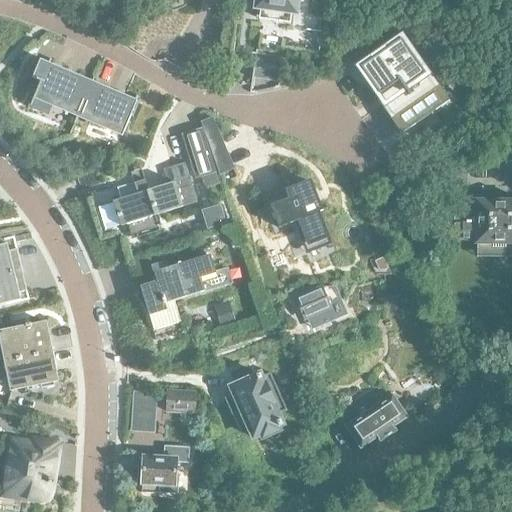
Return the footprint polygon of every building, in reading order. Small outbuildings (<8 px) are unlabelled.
[(257,0),(256,7),(294,12),(295,0),(257,0)] [(398,40),(359,67),(402,129),(441,101),(398,40)] [(29,84),(16,100),(29,106),(33,96),(68,111),(66,117),(75,121),(92,82),(44,61),(36,80),(39,82),(37,88),(29,84)] [(92,82),(75,121),(84,125),(86,119),(122,134),(136,101),(136,100),(92,82)] [(199,134),(182,139),(197,181),(214,175),(199,134)] [(93,150),(99,153),(104,142),(97,140),(93,150)] [(441,163),(441,179),(465,179),(465,163),(441,163)] [(151,190),(158,214),(197,202),(188,173),(177,176),(179,181),(174,182),(171,172),(164,174),(167,185),(151,190)] [(287,198),(264,207),(275,234),(291,228),(298,245),(301,243),(310,263),(335,253),(332,244),(319,212),(322,211),(310,180),(307,181),(284,190),(287,198)] [(158,214),(151,190),(147,191),(144,181),(134,184),(137,194),(113,202),(113,203),(114,203),(118,214),(116,215),(117,217),(119,217),(121,225),(120,225),(120,226),(158,214)] [(511,200),(475,200),(475,205),(453,204),(452,240),(474,241),(474,244),(511,244),(511,200)] [(27,295),(21,271),(14,241),(0,244),(0,305),(19,301),(28,299),(27,295)] [(164,303),(231,283),(227,269),(215,272),(210,255),(153,273),(158,286),(142,291),(149,315),(166,310),(164,303)] [(330,308),(321,288),(296,299),(304,319),(330,308)] [(0,331),(0,342),(4,361),(52,352),(51,350),(45,322),(30,325),(30,323),(24,324),(25,326),(0,331)] [(52,352),(4,361),(10,391),(58,381),(52,352)] [(228,373),(230,378),(225,380),(228,387),(219,391),(233,425),(242,421),(246,432),(254,429),(258,430),(262,430),(266,428),(269,425),(271,422),(276,420),(272,409),(281,405),(266,367),(256,371),(255,368),(249,370),(247,365),(228,373)] [(391,428),(405,418),(390,395),(384,400),(376,389),(350,407),(357,417),(345,426),(360,449),(376,437),(379,441),(394,431),(391,428)] [(156,393),(134,392),(133,410),(155,412),(156,393)] [(193,413),(195,393),(167,392),(166,412),(193,413)] [(42,441),(42,445),(11,441),(7,465),(4,473),(5,481),(4,484),(5,484),(3,495),(35,499),(41,500),(47,497),(51,491),(52,485),(53,485),(54,481),(52,481),(58,448),(55,447),(56,443),(42,441)] [(187,463),(188,448),(164,446),(163,458),(143,457),(141,486),(141,492),(160,493),(160,485),(176,486),(176,472),(175,472),(176,462),(187,463)]
